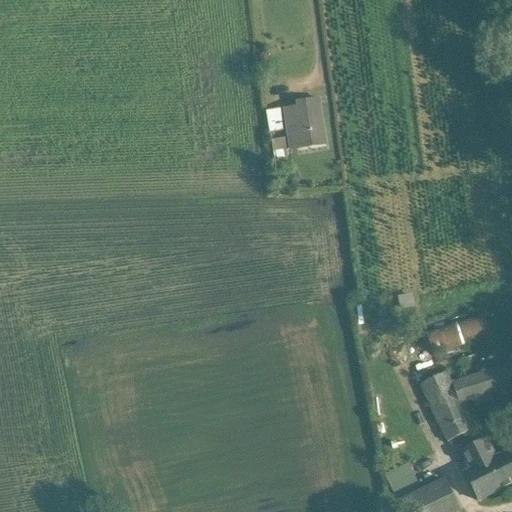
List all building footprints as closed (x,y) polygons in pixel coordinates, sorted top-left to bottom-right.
[(260,64),(261,74),(270,73),(268,55),(258,56),(259,64),(260,64)] [(291,149),(306,147),(326,144),(320,104),(284,110),(291,149)] [(266,111),(270,133),(284,131),(280,109),(266,111)] [(274,166),(289,164),(285,139),(271,141),(274,166)] [(491,337),(484,314),(427,332),(434,355),(491,337)] [(446,372),(421,384),(448,442),(474,430),(460,402),(490,393),(511,386),(511,365),(451,384),(446,372)] [(479,502),(511,485),(511,449),(497,457),(487,439),(479,443),(480,447),(458,458),(479,502)] [(458,511),(461,511),(452,493),(447,482),(400,505),(403,511),(458,511)]
